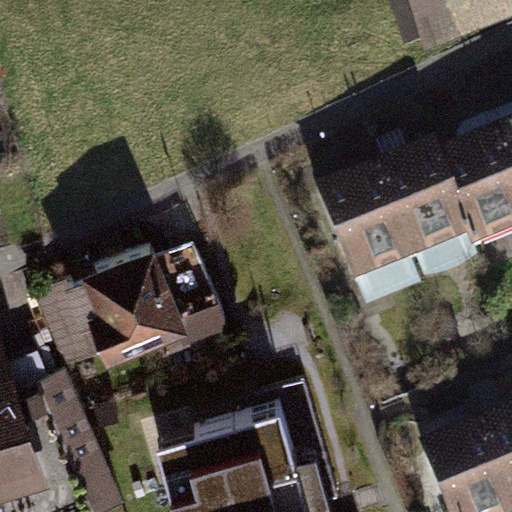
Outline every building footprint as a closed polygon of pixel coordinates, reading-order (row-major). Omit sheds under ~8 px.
[(511,0),(415,0),(441,58),(511,27),(511,0)] [(511,138),(447,164),(480,247),(486,261),(511,250),(511,138)] [(441,150),(326,197),(365,293),(480,247),(447,164),(441,150)] [(224,309),(192,232),(161,245),(152,224),(80,254),(82,260),(60,269),(61,272),(33,284),(64,357),(177,309),(185,326),(224,309)] [(0,509),(54,494),(3,324),(0,325),(0,509)] [(346,511),(306,379),(161,423),(188,511),(346,511)] [(511,511),(511,415),(420,453),(444,511),(511,511)]
